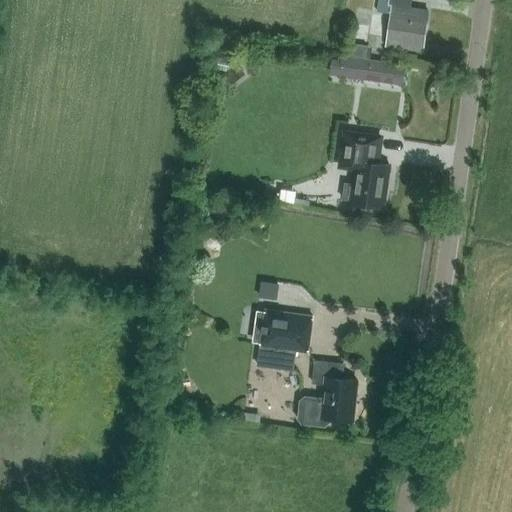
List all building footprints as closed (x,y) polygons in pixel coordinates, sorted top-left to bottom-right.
[(428,10),(410,7),(411,0),(379,0),(378,12),(391,14),(386,46),(409,49),(410,41),(423,43),(428,10)] [(353,42),(351,55),(366,57),(368,45),(353,42)] [(403,84),(406,63),(345,54),(344,59),(331,58),(329,73),(403,84)] [(245,74),(237,63),(227,71),(235,82),(245,74)] [(380,137),(346,132),(341,165),(356,168),(353,183),(345,182),(341,185),(339,194),(343,198),(351,200),(350,202),(383,207),(389,164),(377,162),(380,137)] [(260,295),(276,297),(278,283),(262,281),(260,295)] [(308,352),(313,316),(266,309),(261,345),(308,352)] [(358,381),(342,379),(344,364),(315,361),(313,383),(325,384),(323,399),(306,397),(302,401),(300,418),(303,422),(325,424),(329,421),(329,418),(354,420),(358,381)]
